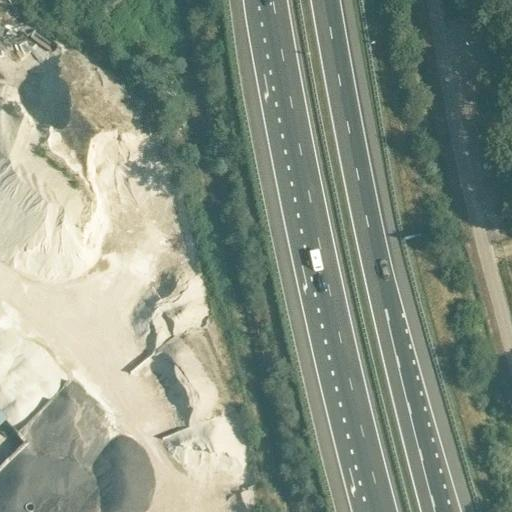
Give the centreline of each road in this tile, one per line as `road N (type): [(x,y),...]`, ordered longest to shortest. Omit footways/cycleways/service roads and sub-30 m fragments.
road 1 (motorway): [(274,0),(319,243),(384,511)]
road 2 (motorway): [(433,511),(325,0)]
road 3 (unclassified): [(511,356),(481,242),(444,0)]
